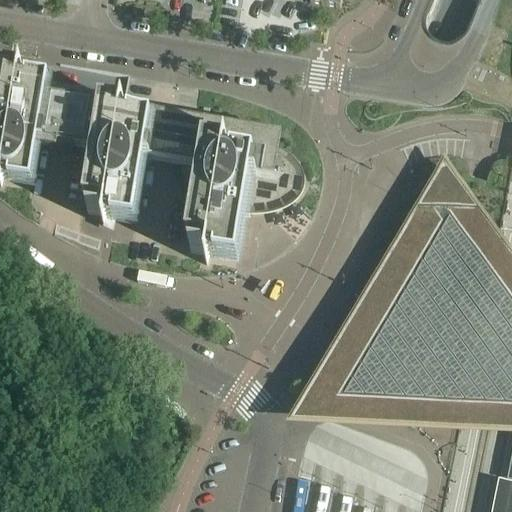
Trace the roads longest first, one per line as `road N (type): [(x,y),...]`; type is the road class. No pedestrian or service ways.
road 1 (primary): [(458,0),(221,511)]
road 2 (tertiary): [(274,435),(236,391),(120,329),(0,243)]
road 3 (tertiary): [(86,41),(380,85)]
road 4 (primary): [(380,85),(444,85),(461,69),(491,0)]
